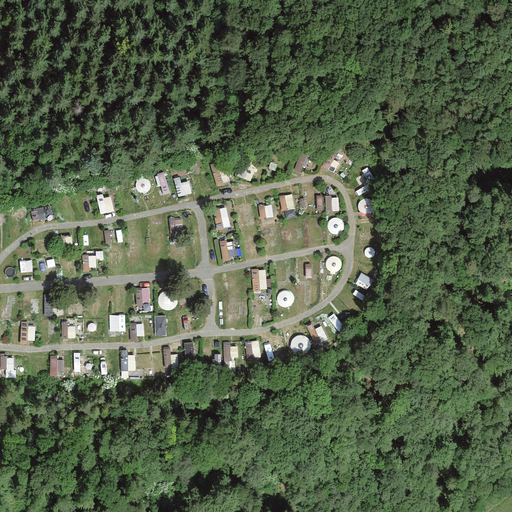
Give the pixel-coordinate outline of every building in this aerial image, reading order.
[(305,148),(298,168),(306,170),(313,151),(305,148)] [(218,184),(225,182),(220,161),(213,162),(218,184)] [(192,192),(190,178),(176,179),(178,194),(192,192)] [(115,209),(112,192),(98,195),(101,212),(115,209)] [(283,208),(297,207),(295,192),(282,193),(283,208)] [(343,208),(343,194),(329,194),(330,208),(343,208)] [(273,202),(260,204),(262,217),(275,214),(273,202)] [(218,227),(232,224),(227,205),(213,208),(218,227)] [(234,258),(233,240),(222,240),(222,259),(234,258)] [(83,267),(97,267),(97,253),(83,254),(83,267)] [(268,287),(267,267),(252,267),(253,288),(268,287)] [(366,270),(360,281),(372,287),(378,277),(366,270)] [(136,302),(149,301),(149,288),(135,289),(136,302)] [(157,316),(157,332),(166,333),(166,324),(163,324),(163,316),(157,316)] [(22,339),(35,340),(36,325),(22,324),(22,339)] [(248,356),(263,354),(261,339),(247,340),(248,356)] [(225,356),(240,356),(240,343),(225,343),(225,356)] [(171,353),(171,346),(164,346),(165,365),(179,364),(179,352),(171,353)] [(136,368),(136,353),(123,353),(123,368),(136,368)] [(1,354),(1,366),(8,367),(7,375),(16,375),(17,354),(1,354)] [(51,371),(65,371),(65,357),(51,357),(51,371)]
